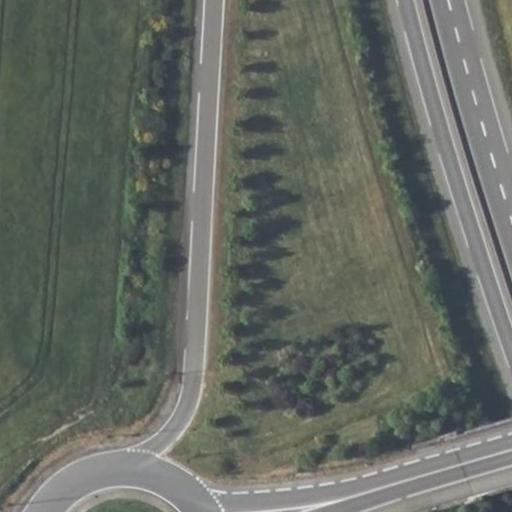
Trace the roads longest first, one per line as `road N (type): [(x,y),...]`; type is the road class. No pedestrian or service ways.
road 1 (primary): [(217,0),(192,393),(177,426),(120,472)]
road 2 (primary): [(406,0),(446,152),(511,346)]
road 3 (primary): [(511,251),(440,0)]
road 4 (secondary): [(511,450),(355,495)]
road 5 (secondary): [(355,495),(193,502)]
